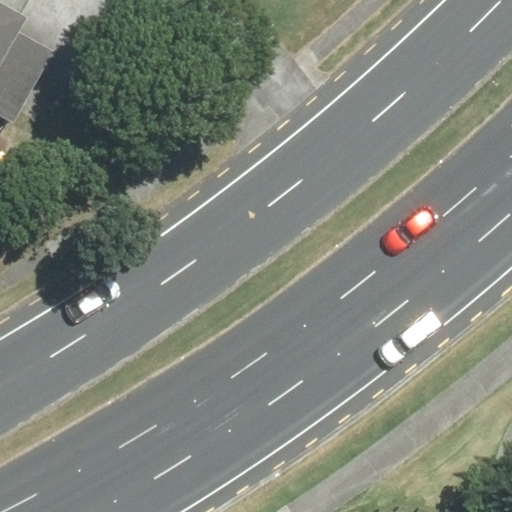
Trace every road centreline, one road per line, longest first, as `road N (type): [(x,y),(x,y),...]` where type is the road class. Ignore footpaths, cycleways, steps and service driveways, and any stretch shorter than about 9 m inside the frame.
road 1 (primary): [(0,375),(283,188),(495,0)]
road 2 (primary): [(511,204),(328,352),(69,511)]
